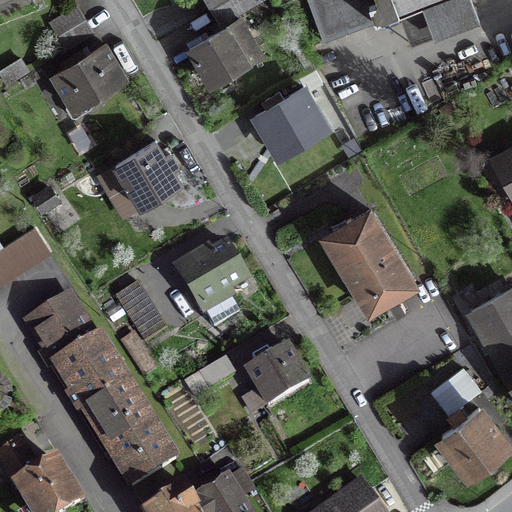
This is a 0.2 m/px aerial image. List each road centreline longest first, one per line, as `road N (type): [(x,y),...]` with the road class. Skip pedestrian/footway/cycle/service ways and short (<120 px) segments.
road 1 (residential): [(113,0),(421,511)]
road 2 (residential): [(0,313),(116,511)]
